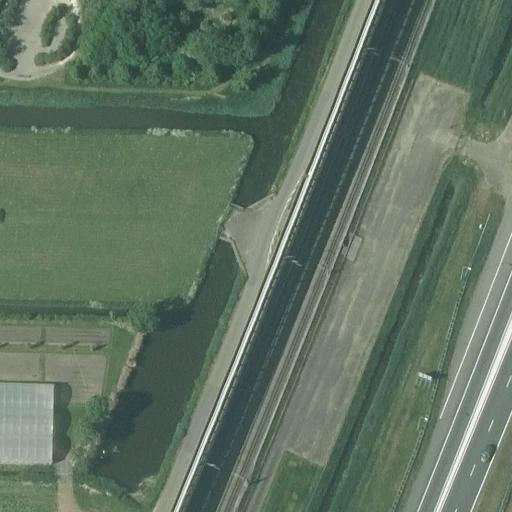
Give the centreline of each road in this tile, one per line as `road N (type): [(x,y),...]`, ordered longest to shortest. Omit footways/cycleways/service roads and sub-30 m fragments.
road 1 (unclassified): [(168,511),(365,0)]
road 2 (motorway): [(511,300),(431,511)]
road 3 (motorway): [(511,367),(450,511)]
